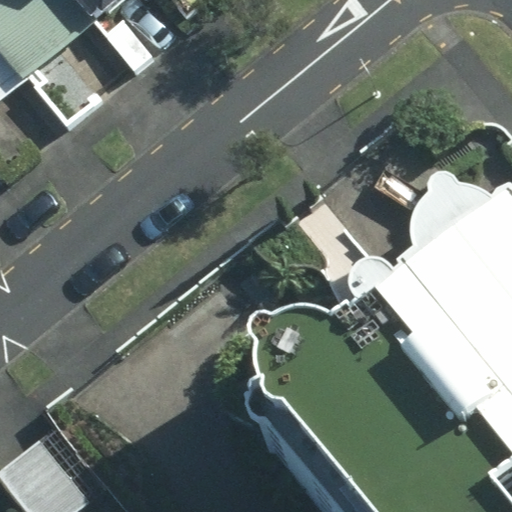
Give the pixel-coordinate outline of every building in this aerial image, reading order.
[(76,0),(0,0),(0,38),(32,82),(100,32),(76,0)] [(103,0),(114,15),(131,0),(103,0)] [(0,62),(0,105),(21,87),(0,62)] [(428,268),(284,391),(388,511),(511,511),(511,244),(452,296),(428,268)] [(48,443),(6,477),(35,511),(92,511),(100,506),(48,443)]
